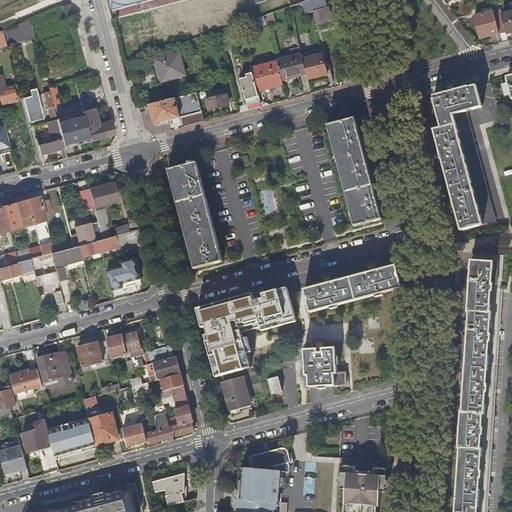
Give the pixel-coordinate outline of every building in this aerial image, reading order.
[(111,0),(114,11),(154,0),(111,0)] [(331,20),(325,0),(308,0),(302,2),(306,13),(314,11),(318,24),(331,20)] [(502,10),(494,12),(500,33),(507,31),(508,34),(511,32),(511,4),(511,5),(511,7),(511,12),(503,15),(502,10)] [(71,5),(63,7),(67,20),(74,18),(71,5)] [(481,39),(500,34),(500,33),(494,12),(475,17),(481,39)] [(36,38),(30,19),(5,29),(9,45),(36,38)] [(333,25),(331,20),(318,24),(320,29),(333,25)] [(0,47),(9,45),(5,29),(0,30),(0,47)] [(228,31),(220,32),(225,51),(233,49),(228,31)] [(322,55),(327,74),(328,79),(333,78),(325,51),(323,49),(302,55),(303,60),(322,55)] [(180,54),(156,61),(163,82),(186,76),(180,54)] [(283,80),(307,74),(303,60),(302,55),(302,54),(278,60),(278,61),(283,80)] [(307,74),(308,79),(327,74),(322,55),(303,60),(307,74)] [(258,92),(284,85),(283,80),(278,61),(252,68),(253,73),(254,76),(248,78),(241,80),(248,105),(261,101),(258,92)] [(0,98),(2,105),(20,100),(19,96),(16,96),(14,89),(6,91),(2,76),(0,76),(0,98)] [(511,77),(509,78),(509,80),(508,81),(509,83),(502,85),(505,96),(511,95),(511,77)] [(56,86),(49,88),(54,107),(61,105),(56,86)] [(456,209),(456,211),(491,202),(476,146),(463,150),(462,147),(475,143),(467,112),(483,108),(477,86),(455,92),(454,87),(447,89),(449,94),(435,97),(436,99),(435,100),(442,128),(435,130),(441,153),(436,154),(437,160),(442,159),(454,203),(449,204),(451,210),(456,209)] [(31,97),(24,99),(30,122),(43,119),(36,90),(30,91),(31,97)] [(198,93),(149,106),(154,125),(203,113),(198,93)] [(226,95),(207,100),(210,110),(229,105),(226,95)] [(56,116),(54,107),(49,108),(52,121),(57,120),(56,116)] [(84,113),(83,109),(56,116),(57,120),(63,143),(90,136),(84,113)] [(95,110),(84,113),(90,136),(92,142),(105,138),(102,124),(99,125),(95,110)] [(357,118),(344,122),(329,125),(340,168),(355,227),(383,220),(357,118)] [(52,139),(38,142),(41,155),(65,149),(63,143),(57,120),(52,121),(48,122),(52,139)] [(0,125),(0,153),(1,153),(1,152),(11,149),(10,146),(6,128),(5,124),(0,125)] [(25,124),(6,128),(10,146),(29,141),(25,124)] [(30,163),(37,161),(33,144),(29,145),(30,148),(26,149),(30,163)] [(194,269),(223,262),(197,163),(194,164),(194,162),(189,163),(189,165),(169,171),(194,269)] [(115,182),(90,189),(94,208),(104,206),(120,202),(115,182)] [(94,208),(90,189),(81,191),(85,211),(94,208)] [(40,197),(28,200),(34,224),(46,221),(45,217),(53,215),(49,201),(41,203),(40,197)] [(28,200),(16,203),(23,228),(34,224),(28,200)] [(491,202),(456,211),(461,231),(496,221),(491,202)] [(16,203),(4,207),(10,231),(23,228),(16,203)] [(4,207),(0,207),(0,233),(10,231),(4,207)] [(105,208),(95,211),(100,229),(110,227),(105,208)] [(75,228),(80,246),(95,242),(90,223),(75,228)] [(115,236),(130,233),(128,225),(110,229),(100,232),(103,240),(115,236)] [(80,246),(79,246),(82,257),(92,254),(101,252),(118,247),(115,236),(103,240),(95,242),(80,246)] [(51,254),(55,253),(52,243),(40,246),(43,256),(51,254)] [(56,271),(59,281),(66,279),(62,263),(82,257),(79,246),(55,253),(51,254),(54,262),(56,271)] [(16,253),(19,262),(31,259),(28,250),(16,253)] [(101,252),(92,254),(94,261),(103,258),(101,252)] [(6,266),(19,262),(16,253),(4,256),(6,266)] [(118,270),(107,273),(113,292),(124,289),(123,285),(141,280),(133,253),(114,258),(118,270)] [(34,270),(38,287),(59,281),(56,271),(51,273),(50,265),(49,266),(48,264),(54,262),(51,254),(43,256),(31,259),(34,270)] [(509,256),(494,255),(494,262),(472,261),(468,312),(469,312),(464,395),(462,412),(459,449),(460,449),(455,511),(491,511),(504,318),(507,285),(508,263),(509,256)] [(0,280),(34,270),(31,259),(19,262),(19,263),(0,268),(0,280)] [(324,285),(306,290),(311,312),(403,288),(397,265),(377,271),(376,265),(369,267),(370,273),(332,283),(331,277),(324,279),(324,285)] [(141,280),(123,285),(124,289),(142,284),(141,280)] [(58,306),(65,304),(61,292),(55,294),(58,306)] [(254,355),(260,353),(248,308),(252,307),(253,311),(267,308),(263,296),(239,302),(247,331),(254,355)] [(112,339),(110,329),(104,330),(107,341),(111,357),(130,352),(131,357),(142,354),(141,349),(137,333),(112,339)] [(219,362),(237,358),(233,342),(224,345),(223,339),(213,342),(219,362)] [(106,362),(112,360),(111,357),(107,341),(78,348),(83,368),(106,362)] [(324,387),(327,349),(324,349),(324,343),(317,343),(317,350),(304,350),(306,376),(309,376),(310,388),(324,387)] [(155,363),(174,358),(171,346),(149,352),(152,364),(155,363)] [(336,349),(327,349),(324,387),(346,386),(346,373),(337,373),(336,349)] [(59,353),(38,359),(45,387),(59,383),(60,387),(73,383),(70,374),(71,374),(67,359),(61,361),(60,355),(59,353)] [(162,380),(181,374),(180,368),(177,357),(174,358),(155,363),(157,372),(152,373),(154,382),(162,380)] [(142,360),(133,362),(134,369),(144,366),(142,360)] [(272,394),(282,392),(278,377),(280,377),(276,364),(264,368),(267,380),(269,380),(272,394)] [(165,392),(185,387),(184,382),(181,374),(162,380),(165,392)] [(26,376),(12,380),(16,393),(43,387),(40,375),(27,379),(26,376)] [(134,387),(135,387),(143,384),(142,378),(133,381),(134,387)] [(232,413),(253,407),(245,378),(224,384),(232,413)] [(151,393),(149,383),(143,384),(135,387),(138,397),(151,393)] [(119,386),(102,390),(104,395),(121,390),(119,386)] [(190,406),(185,387),(165,392),(161,393),(163,400),(174,397),(178,410),(175,410),(179,426),(170,429),(173,438),(183,435),(195,432),(192,422),(193,422),(190,407),(190,406)] [(15,406),(10,390),(3,392),(2,389),(0,389),(0,422),(13,419),(10,408),(15,406)] [(83,395),(84,400),(95,397),(93,392),(83,395)] [(84,400),(87,409),(98,406),(96,397),(95,397),(84,400)] [(160,442),(173,438),(170,429),(166,412),(153,416),(158,432),(160,442)] [(111,414),(90,420),(90,421),(96,446),(118,440),(111,414)] [(47,426),(46,420),(35,423),(39,438),(50,435),(49,432),(47,426)] [(62,429),(49,432),(50,435),(53,445),(55,456),(96,446),(90,421),(76,425),(77,431),(70,433),(68,425),(62,426),(62,429)] [(143,425),(124,430),(128,447),(147,442),(145,435),(143,425)] [(157,443),(160,442),(158,432),(145,435),(147,442),(148,445),(154,443),(157,443)] [(43,448),(53,445),(50,435),(39,438),(34,439),(28,441),(26,441),(29,452),(30,451),(43,448)] [(261,454),(271,451),(270,444),(259,447),(261,454)] [(22,447),(0,452),(6,475),(28,470),(22,447)] [(234,510),(234,511),(275,511),(276,509),(278,509),(279,502),(275,502),(276,487),(280,487),(284,487),(285,479),(286,472),(289,472),(290,469),(290,465),(287,455),(290,454),(289,452),(288,451),(287,449),(286,448),(283,448),(272,451),(271,451),(261,454),(250,457),(254,469),(244,468),(243,481),(238,481),(238,491),(237,499),(232,498),(231,510),(234,510)] [(354,467),(343,466),(342,473),(341,489),(346,490),(344,511),(374,511),(375,506),(380,507),(380,492),(386,492),(387,477),(386,477),(387,469),(376,468),(376,476),(353,474),(354,467)] [(167,497),(169,506),(184,502),(186,474),(187,474),(187,473),(154,482),(157,493),(167,490),(169,496),(167,497)] [(79,503),(80,506),(125,495),(124,492),(79,503)] [(80,506),(72,508),(73,511),(136,511),(132,493),(125,495),(80,506)]
